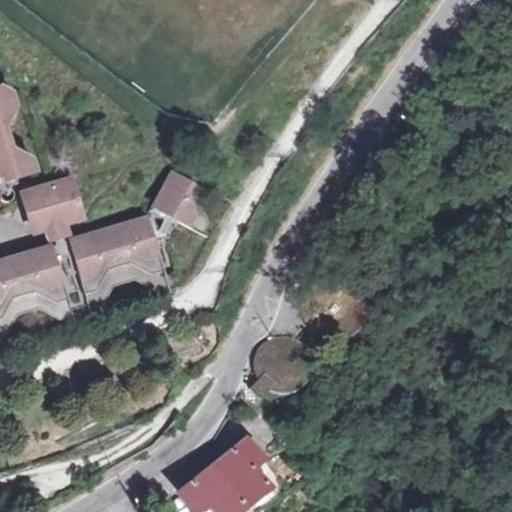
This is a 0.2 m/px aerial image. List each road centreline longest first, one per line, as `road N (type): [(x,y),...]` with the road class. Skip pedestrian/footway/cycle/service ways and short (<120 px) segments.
road 1 (unclassified): [(68,511),(173,450),(214,411),(272,284),(456,0)]
road 2 (unknown): [(0,399),(135,362),(272,284)]
